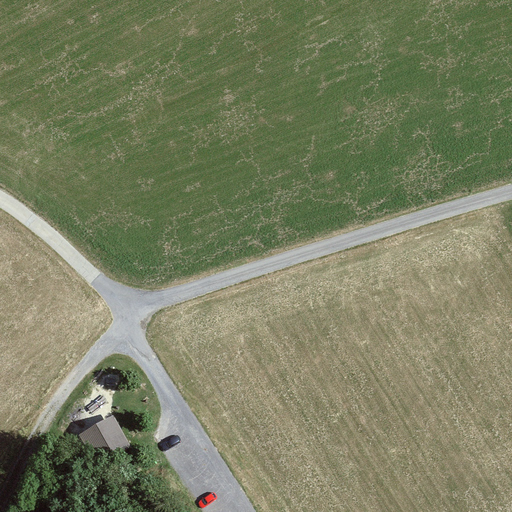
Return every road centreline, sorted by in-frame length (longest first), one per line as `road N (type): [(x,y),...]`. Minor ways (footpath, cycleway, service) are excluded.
road 1 (track): [(120,311),(511,193)]
road 2 (track): [(262,511),(191,391),(120,311)]
road 3 (track): [(120,311),(2,511)]
road 4 (track): [(120,311),(0,201)]
